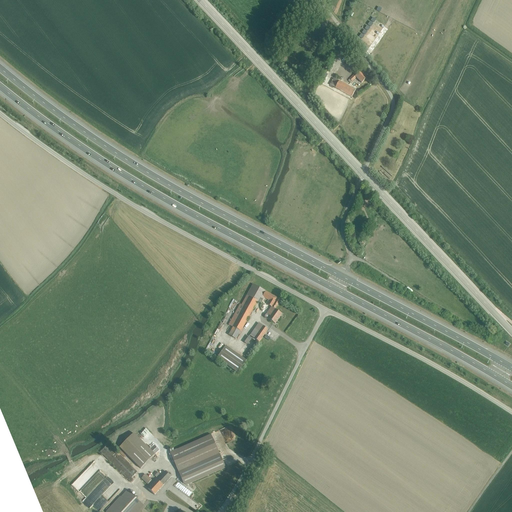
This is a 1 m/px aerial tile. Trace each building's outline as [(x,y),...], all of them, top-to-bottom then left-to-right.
[(368,77),(361,71),(356,77),(354,75),(348,81),(351,83),(356,78),(362,83),(368,77)] [(339,81),(334,78),(330,85),(352,97),(356,90),(339,81)] [(228,325),(233,327),(241,331),(241,332),(258,302),(261,304),(264,298),(269,301),(267,304),(271,307),(267,314),(266,314),(264,316),(264,317),(267,319),(268,319),(276,324),(282,314),(275,309),(281,300),(253,284),(241,305),(240,304),(228,325)] [(250,335),(257,341),(259,342),(268,330),(259,323),(250,335)] [(236,339),(241,331),(233,327),(228,335),(236,339)] [(248,358),(259,342),(257,341),(246,356),(248,358)] [(246,360),(226,346),(217,358),(238,373),(246,360)] [(228,425),(215,430),(216,435),(219,434),(222,442),(226,441),(226,442),(233,440),(228,425)] [(120,447),(141,469),(155,454),(134,433),(120,447)] [(211,434),(170,453),(179,472),(220,454),(211,434)] [(100,452),(131,482),(134,480),(132,478),(138,472),(109,443),(100,452)] [(220,454),(179,472),(183,483),(186,485),(226,468),(220,454)] [(155,495),(171,477),(165,471),(157,480),(156,479),(148,488),(155,495)] [(148,484),(152,480),(145,474),(142,478),(148,484)] [(110,483),(88,503),(94,510),(117,490),(110,483)] [(127,490),(106,511),(138,511),(144,506),(127,490)]
